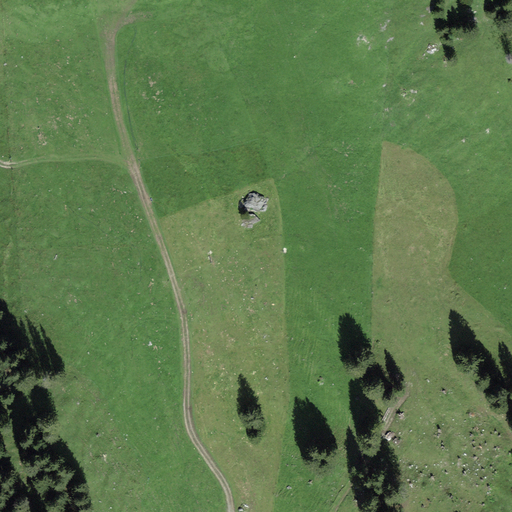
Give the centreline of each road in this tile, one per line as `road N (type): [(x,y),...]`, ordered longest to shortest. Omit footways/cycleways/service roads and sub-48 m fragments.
road 1 (track): [(231,511),(223,481),(188,423),(183,313),(128,159)]
road 2 (track): [(333,511),(362,453),(410,391)]
road 3 (track): [(128,159),(110,89),(115,23)]
road 4 (track): [(128,159),(92,153),(0,164)]
